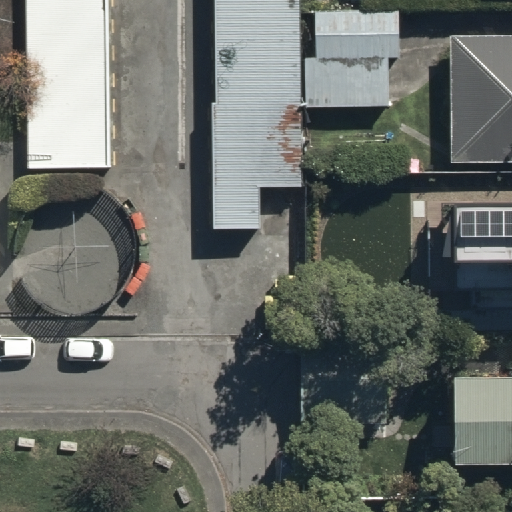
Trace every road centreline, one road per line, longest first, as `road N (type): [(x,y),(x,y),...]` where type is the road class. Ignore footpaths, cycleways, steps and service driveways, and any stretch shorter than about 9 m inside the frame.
road 1 (unknown): [(131,0),(197,387)]
road 2 (residential): [(261,511),(252,438),(197,387),(147,374),(0,374)]
